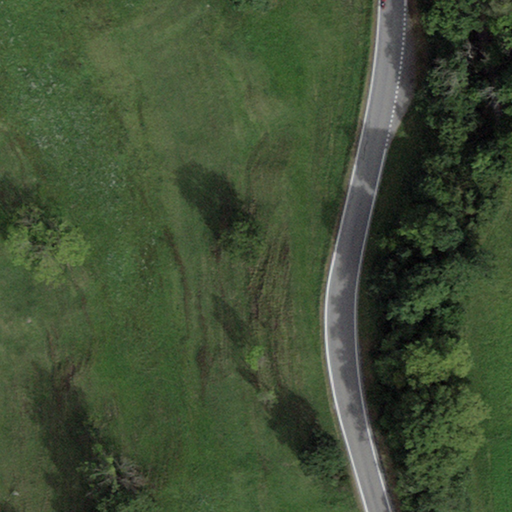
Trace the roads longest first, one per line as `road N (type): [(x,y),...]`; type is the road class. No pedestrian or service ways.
road 1 (tertiary): [(378,511),(342,374),(339,304),(382,85),(389,0)]
road 2 (track): [(511,137),(457,0)]
